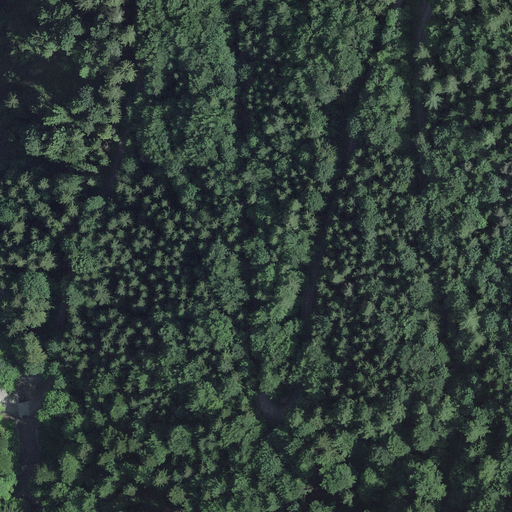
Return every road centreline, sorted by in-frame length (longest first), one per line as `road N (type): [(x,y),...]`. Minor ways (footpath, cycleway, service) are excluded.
road 1 (track): [(238,0),(251,239),(272,411),(293,405),(303,387),(336,221),(398,0)]
road 2 (track): [(434,0),(420,64),(430,199),(462,348),(498,418),(511,471)]
road 3 (track): [(37,405),(59,356),(81,227),(120,167),(136,0)]
road 4 (track): [(480,384),(449,511)]
